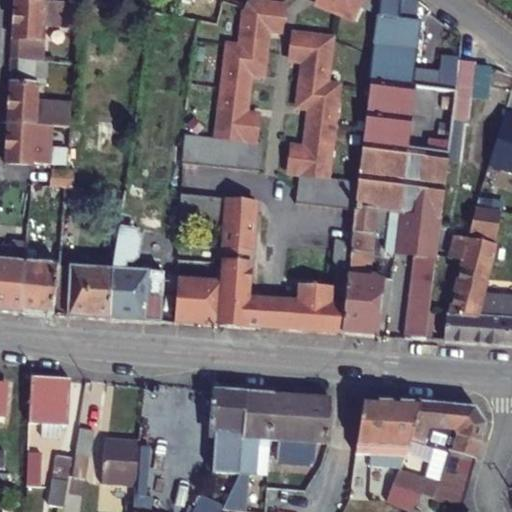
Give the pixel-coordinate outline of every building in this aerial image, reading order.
[(82,26),(85,2),(63,1),(44,0),(39,0),(15,0),(12,60),(44,62),(46,39),(42,39),(43,24),(82,26)] [(182,0),(179,16),(198,22),(217,27),(224,3),(224,0),(182,0)] [(380,9),(380,0),(317,0),(317,3),(353,16),(359,2),(380,9)] [(416,2),(413,0),(380,0),(380,9),(376,41),(372,82),(413,87),(419,23),(415,22),(416,2)] [(264,79),(266,51),(263,51),(265,32),(280,32),(282,7),(250,4),(246,9),(245,10),(244,9),(239,48),(228,47),(222,94),(217,138),(257,144),(259,118),(244,115),(246,96),(248,77),(264,79)] [(309,147),(293,145),(290,172),(329,176),(334,130),(339,84),(327,83),(331,37),(292,33),(289,59),(304,61),(302,79),(299,79),(296,107),(312,108),(310,127),(309,147)] [(455,93),(451,118),(466,120),(474,63),(459,61),(459,62),(455,93)] [(37,125),(37,117),(39,83),(11,82),(9,124),(37,125)] [(455,93),(446,91),(413,87),(372,82),(371,88),(366,133),(360,185),(356,213),(354,235),(361,236),(383,238),(386,214),(390,215),(386,253),(413,256),(433,258),(451,118),(455,93)] [(56,126),(57,118),(37,117),(37,125),(56,126)] [(7,162),(35,165),(36,132),(37,125),(9,124),(7,162)] [(481,165),(489,129),(475,126),(467,162),(481,165)] [(218,142),(202,140),(187,138),(184,167),(199,168),(214,170),(231,172),(246,173),(261,175),(263,148),(249,146),(234,144),(218,142)] [(82,191),(83,175),(68,174),(54,173),(53,189),(67,190),(82,191)] [(356,213),(360,185),(301,178),(298,207),(356,213)] [(45,206),(46,184),(34,184),(33,205),(45,206)] [(182,197),(180,228),(196,229),(212,230),(226,231),(222,282),(177,280),(175,322),(258,329),(281,330),(345,336),(347,306),(329,304),(330,287),(300,285),(298,302),(283,301),(261,300),(247,299),(255,203),(214,200),(197,198),(182,197)] [(59,268),(72,269),(73,254),(79,254),(81,237),(72,237),(75,204),(65,204),(60,258),(59,268)] [(511,214),(474,209),(473,209),(466,239),(493,243),(511,246),(511,214)] [(123,227),(129,228),(132,213),(125,212),(123,227)] [(140,229),(129,228),(123,227),(117,272),(110,320),(174,325),(175,322),(177,280),(178,265),(134,261),(141,255),(143,237),(140,229)] [(347,306),(345,336),(378,338),(383,279),(369,277),(372,257),(360,256),(361,236),(354,235),(347,306)] [(462,255),(460,263),(448,316),(475,317),(481,296),(490,258),(493,243),(466,239),(452,238),(449,252),(462,255)] [(333,270),(347,272),(350,244),(335,244),(333,270)] [(0,251),(0,309),(22,312),(27,255),(24,254),(24,251),(15,250),(14,253),(0,251)] [(32,255),(27,255),(22,312),(55,314),(59,268),(60,258),(42,257),(42,253),(32,252),(32,255)] [(448,260),(460,263),(462,255),(449,252),(448,260)] [(430,289),(433,258),(413,256),(410,285),(415,286),(430,289)] [(481,296),(489,296),(498,259),(490,258),(481,296)] [(117,272),(72,269),(59,268),(55,314),(110,320),(117,272)] [(422,341),(430,289),(415,286),(408,341),(422,341)] [(506,297),(489,296),(481,296),(475,317),(448,316),(444,316),(444,343),(511,347),(511,318),(504,318),(506,297)] [(72,379),(32,376),(31,421),(45,421),(62,423),(70,423),(72,379)] [(223,439),(223,471),(245,471),(246,394),(215,392),(214,432),(223,439)] [(269,396),(246,394),(245,471),(248,471),(256,472),(256,445),(268,445),(269,396)] [(279,468),(295,468),(296,398),(269,396),(268,445),(279,445),(279,468)] [(325,400),(296,398),(295,468),(307,469),(312,464),(313,446),(323,446),(325,400)] [(419,405),(363,402),(352,454),(409,455),(411,445),(419,405)] [(419,405),(411,445),(447,453),(439,482),(402,473),(394,490),(421,498),(461,507),(478,447),(484,423),(473,408),(419,405)] [(44,434),(61,435),(62,423),(45,421),(44,434)] [(90,458),(95,430),(81,428),(76,454),(90,458)] [(138,485),(141,441),(105,439),(103,483),(138,485)] [(267,472),(268,445),(256,445),(256,472),(267,472)] [(41,484),(42,451),(30,449),(28,484),(41,484)] [(72,476),(76,454),(63,452),(59,473),(72,476)] [(0,485),(9,487),(10,473),(0,471),(0,485)] [(233,511),(245,510),(248,471),(245,471),(243,474),(223,511),(233,511)] [(350,511),(356,474),(349,472),(344,497),(337,511),(350,511)] [(394,490),(386,504),(411,511),(421,498),(394,490)]
